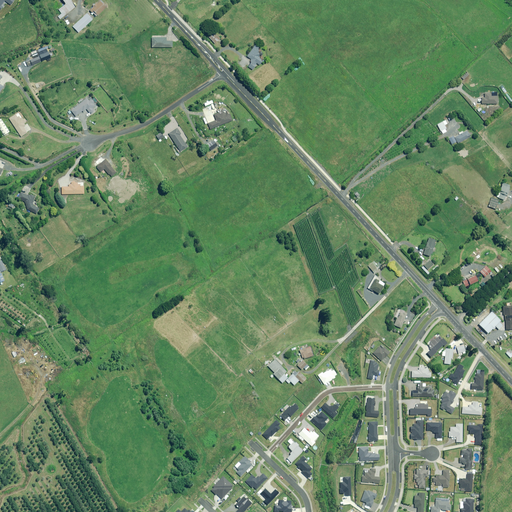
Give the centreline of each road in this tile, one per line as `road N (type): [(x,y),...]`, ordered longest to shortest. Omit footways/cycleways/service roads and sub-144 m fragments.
road 1 (unclassified): [(437,301),(225,72)]
road 2 (residential): [(88,142),(151,120),(225,72)]
road 3 (residential): [(265,456),(327,392),(386,387)]
